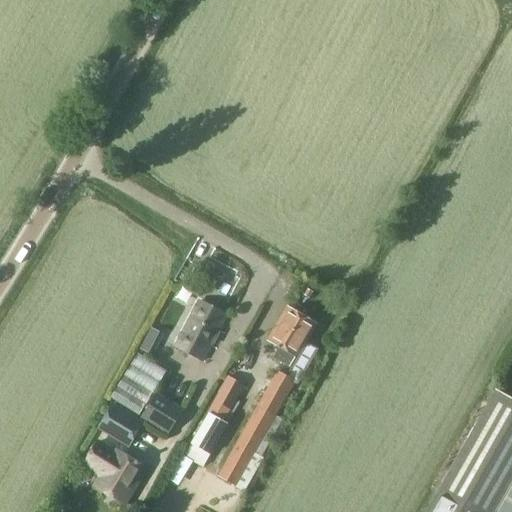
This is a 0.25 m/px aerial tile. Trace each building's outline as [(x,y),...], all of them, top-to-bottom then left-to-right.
[(226,316),(199,302),(194,315),(192,314),(175,346),(202,360),(226,316)] [(297,383),(318,349),(306,342),(316,325),(287,308),(268,340),(279,347),(273,357),(291,368),(286,376),(279,372),(218,476),(236,487),(297,383)] [(139,416),(168,370),(145,356),(158,331),(152,328),(139,352),(110,397),(139,416)] [(204,467),(229,423),(224,420),(244,385),(230,377),(210,413),(211,413),(186,457),(204,467)] [(511,511),(511,399),(494,389),(425,511),(511,511)] [(167,434),(182,408),(158,393),(142,418),(166,433),(167,434)] [(130,447),(145,423),(114,404),(99,428),(130,447)] [(115,452),(98,442),(85,465),(101,475),(95,485),(125,503),(146,469),(116,451),(115,452)]
